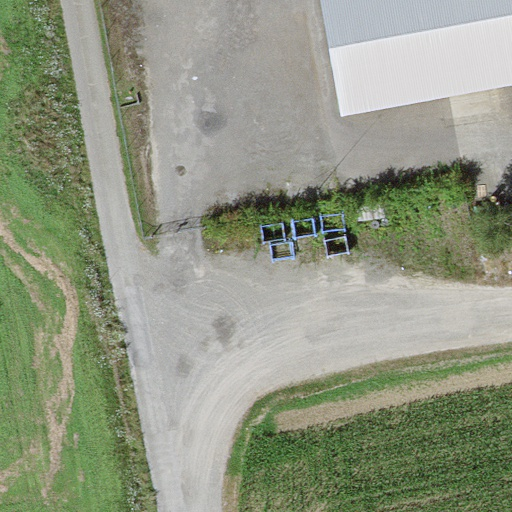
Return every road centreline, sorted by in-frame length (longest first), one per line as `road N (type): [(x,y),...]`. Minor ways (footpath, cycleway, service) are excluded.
road 1 (track): [(85,0),(178,511)]
road 2 (unknown): [(155,382),(511,308)]
